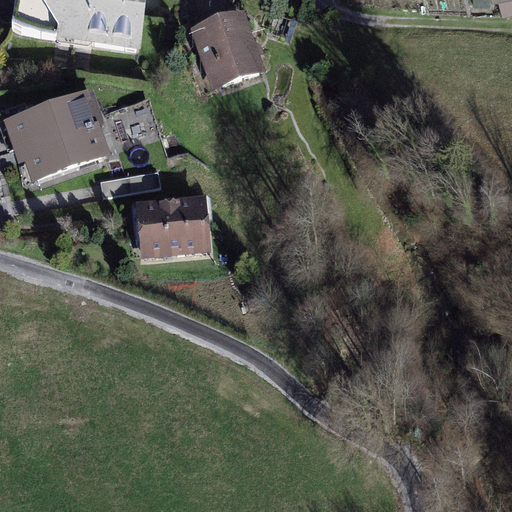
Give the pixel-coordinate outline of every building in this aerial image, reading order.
[(139,64),(148,0),(17,0),(11,45),(139,64)] [(511,0),(488,0),(491,12),(511,6),(511,0)] [(190,44),(211,100),(263,81),(243,25),(190,44)] [(92,105),(2,137),(24,198),(114,166),(92,105)] [(206,210),(136,216),(141,270),(211,263),(206,210)]
